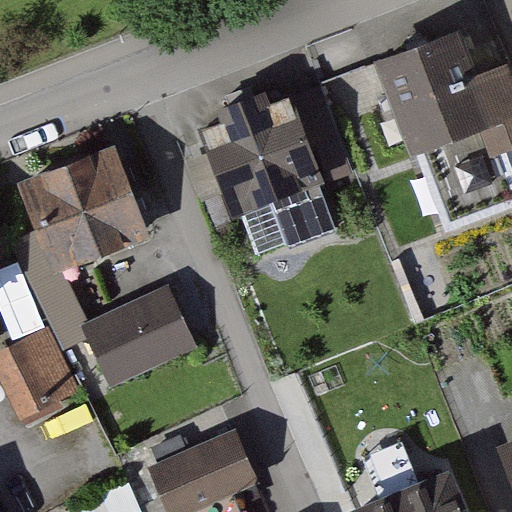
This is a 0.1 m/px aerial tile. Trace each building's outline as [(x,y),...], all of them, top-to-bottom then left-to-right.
[(458,33),(372,64),(407,158),(477,132),(487,161),(511,151),(511,88),(503,65),(474,76),(458,33)] [(255,97),(214,112),(226,145),(205,153),(230,219),(322,184),(299,121),(268,132),(255,97)] [(111,146),(9,187),(46,278),(148,237),(111,146)] [(196,348),(166,279),(72,319),(101,388),(196,348)] [(0,351),(0,386),(18,421),(77,390),(44,329),(0,351)] [(511,420),(486,430),(511,501),(511,420)] [(252,511),(234,464),(141,500),(145,511),(252,511)] [(457,511),(442,473),(347,511),(457,511)]
